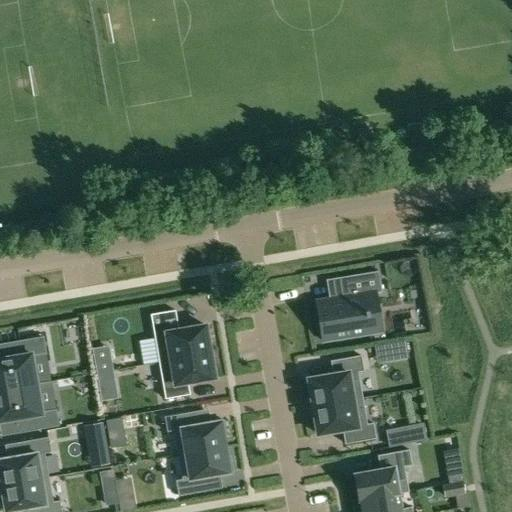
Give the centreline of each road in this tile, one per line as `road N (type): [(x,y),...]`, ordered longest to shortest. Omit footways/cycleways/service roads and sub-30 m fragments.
road 1 (residential): [(250,230),(298,511)]
road 2 (residential): [(250,230),(511,181)]
road 3 (residential): [(0,272),(250,230)]
